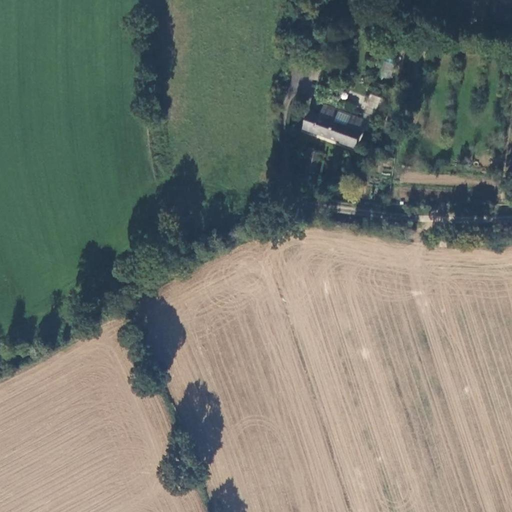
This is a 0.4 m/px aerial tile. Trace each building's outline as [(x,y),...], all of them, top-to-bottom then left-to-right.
[(381,62),(381,78),(392,78),(392,62),(381,62)] [(332,79),(319,75),(317,83),(330,87),(332,79)] [(364,93),(355,117),(362,120),(366,122),(370,123),(379,99),(364,93)] [(355,117),(320,104),(315,115),(307,111),(300,128),(352,148),(359,129),(362,120),(355,117)] [(362,120),(359,129),(366,132),(370,123),(366,122),(362,120)] [(318,156),(308,153),(299,178),(307,180),(310,180),(318,156)]
